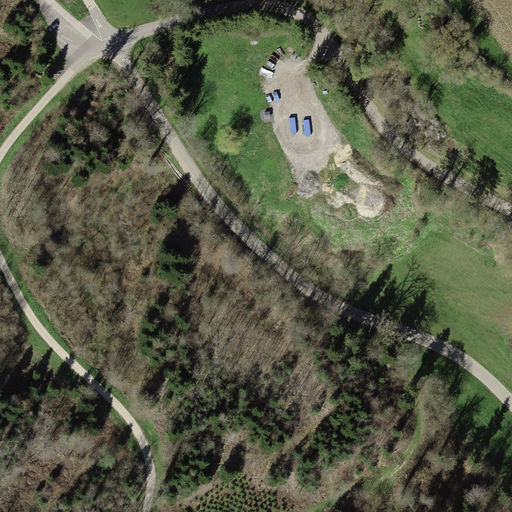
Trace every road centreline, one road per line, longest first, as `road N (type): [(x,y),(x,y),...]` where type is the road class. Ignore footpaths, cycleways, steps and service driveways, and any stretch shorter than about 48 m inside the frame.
road 1 (unclassified): [(511,402),(456,353),(344,311),(293,276),(186,157),(112,45)]
road 2 (unclassified): [(511,209),(391,142),(333,48),(301,13),(228,11),(112,45)]
road 3 (track): [(0,257),(36,328),(139,435),(152,478),(145,511)]
road 4 (track): [(387,324),(420,415),(413,444),(387,471),(310,511)]
road 5 (track): [(112,45),(75,66),(0,155)]
